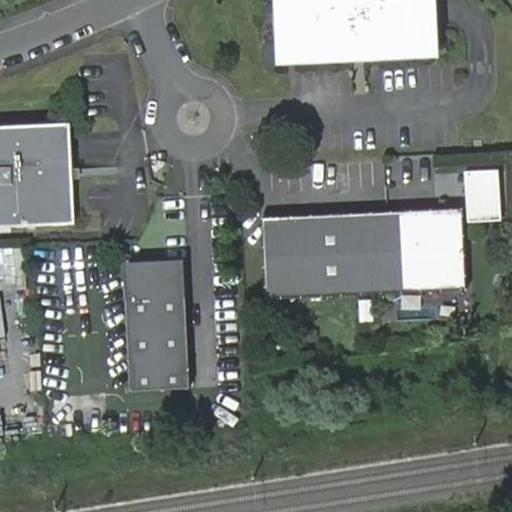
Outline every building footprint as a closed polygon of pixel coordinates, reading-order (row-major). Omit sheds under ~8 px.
[(272,0),(275,65),(348,62),(347,48),(358,48),(359,62),(430,58),(429,12),(428,0),(272,0)] [(347,48),(348,62),(359,62),(358,48),(347,48)] [(72,125),(0,128),(0,228),(77,224),(72,125)] [(497,168),(464,170),(468,220),(501,218),(497,168)] [(467,287),(463,207),(261,217),(265,297),(467,287)] [(125,263),(125,271),(174,268),(175,299),(186,298),(184,261),(125,263)] [(125,271),(131,393),(190,390),(186,298),(175,299),(174,268),(125,271)] [(71,431),(71,420),(84,420),(84,394),(46,395),(46,432),(71,431)] [(25,411),(9,413),(13,442),(29,440),(25,411)]
